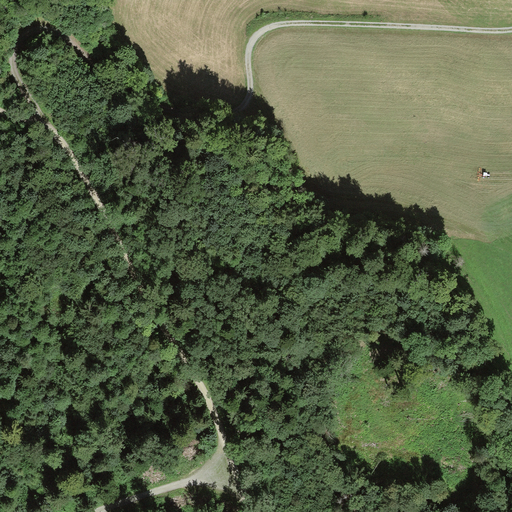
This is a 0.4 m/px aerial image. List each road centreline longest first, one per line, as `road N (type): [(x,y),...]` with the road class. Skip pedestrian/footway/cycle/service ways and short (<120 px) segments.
road 1 (track): [(511,27),(283,22),(258,30),(246,51),(255,107),(242,114),(160,107),(132,94),(61,25),(33,26),(17,45),(21,77)]
road 2 (track): [(0,111),(47,124),(65,145),(213,408),(254,511)]
road 3 (track): [(255,107),(280,127),(317,196),(338,209),(415,222),(448,237),(487,287),(511,347)]
road 4 (track): [(225,441),(189,481),(98,511)]
